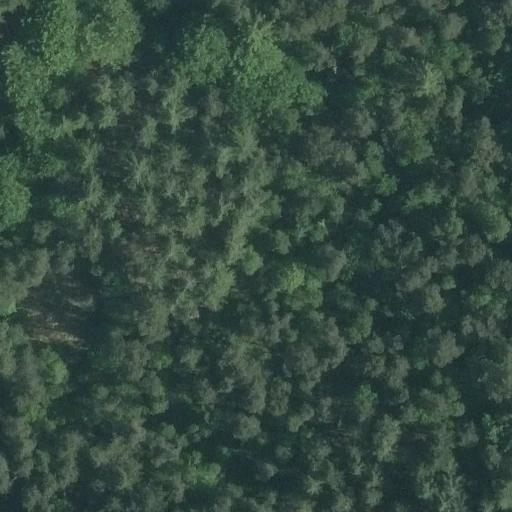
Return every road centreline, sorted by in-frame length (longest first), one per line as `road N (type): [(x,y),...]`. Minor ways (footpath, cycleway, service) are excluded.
road 1 (track): [(162,0),(511,237)]
road 2 (track): [(0,119),(63,0)]
